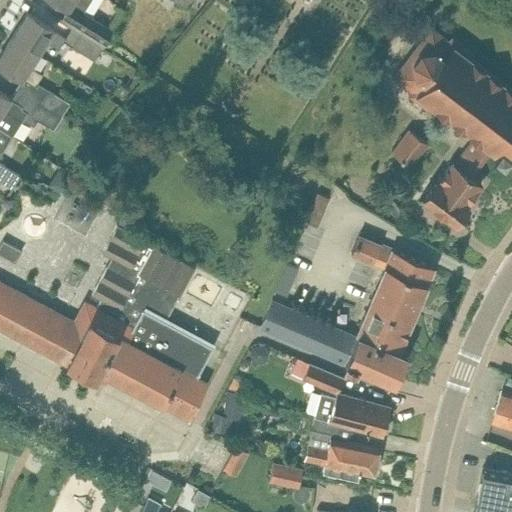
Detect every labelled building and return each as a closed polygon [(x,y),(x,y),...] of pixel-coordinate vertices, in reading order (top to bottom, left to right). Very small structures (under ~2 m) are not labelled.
[(71,26),(71,27),(101,46),(112,29),(90,16),(89,18),(81,13),(89,0),(58,0),(68,6),(59,19),(71,26)] [(28,11),(12,36),(37,53),(45,40),(66,53),(72,44),(93,58),(101,46),(71,27),(65,36),(52,28),(53,27),(28,11)] [(474,136),(465,149),(481,162),(491,149),(494,152),(493,153),(503,160),(510,151),(509,150),(511,145),(511,87),(470,56),(473,52),(452,36),(449,39),(431,26),(393,75),(412,90),(409,93),(431,109),(434,105),(474,136)] [(37,53),(12,36),(0,54),(0,63),(21,77),(22,77),(35,85),(42,74),(29,65),(37,53)] [(69,102),(48,87),(39,101),(61,115),(69,102)] [(0,90),(0,127),(12,135),(27,111),(21,107),(22,105),(10,98),(10,97),(0,90)] [(61,115),(39,101),(30,114),(53,129),(61,115)] [(0,160),(0,154),(12,135),(0,127),(0,180),(10,187),(20,173),(0,160)] [(392,151),(410,165),(428,141),(410,127),(392,151)] [(481,162),(465,149),(455,162),(452,160),(437,180),(435,179),(422,196),(433,205),(445,214),(456,222),(469,204),(467,202),(482,182),(472,175),(481,162)] [(329,197),(318,192),(305,222),(316,227),(329,197)] [(197,376),(217,340),(169,314),(176,302),(195,265),(117,223),(102,251),(114,258),(109,266),(106,264),(91,293),(100,297),(96,306),(85,300),(74,320),(0,279),(0,325),(105,382),(109,374),(188,417),(207,381),(197,376)] [(384,266),(356,331),(397,349),(397,348),(433,265),(359,233),(351,252),(384,266)] [(3,239),(0,243),(0,253),(15,262),(22,249),(3,239)] [(289,293),(300,266),(288,261),(276,288),(289,293)] [(397,349),(356,331),(356,332),(275,299),(264,326),(330,355),(363,368),(365,365),(392,377),(392,378),(394,379),(406,351),(397,348),(397,349)] [(309,362),(303,375),(339,390),(344,377),(309,362)] [(234,375),(228,386),(237,389),(242,380),(234,375)] [(511,388),(503,386),(492,420),(511,425),(511,388)] [(382,433),(390,404),(335,389),(334,394),(319,390),(314,415),(328,418),(333,420),(382,433)] [(232,416),(241,418),(244,401),(226,397),(223,412),(216,411),(212,427),(229,431),(232,416)] [(333,420),(328,418),(314,415),(311,428),(331,433),(333,420)] [(306,443),(304,455),(304,459),(324,463),(322,471),(358,479),(360,470),(373,473),(379,447),(330,436),(328,445),(307,441),(306,443)] [(236,444),(223,467),(236,474),(249,451),(236,444)] [(272,462),(269,477),(299,483),(302,468),(272,462)] [(511,471),(483,465),(479,487),(511,493),(511,471)] [(152,471),(146,482),(153,486),(158,475),(152,471)] [(478,506),(475,508),(495,511),(511,511),(511,493),(479,487),(480,492),(478,506)] [(197,489),(191,500),(203,507),(210,495),(197,489)] [(148,495),(139,511),(155,511),(161,502),(148,495)]
